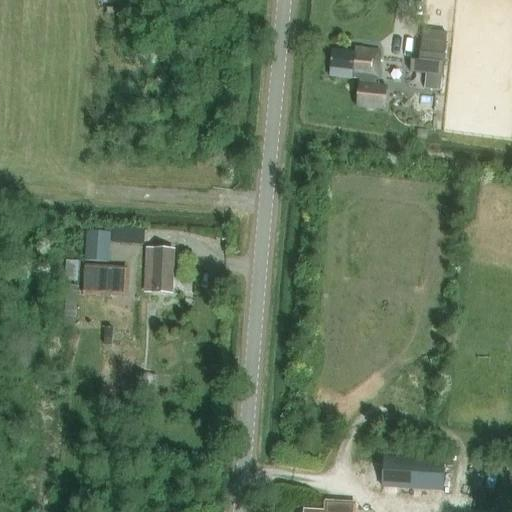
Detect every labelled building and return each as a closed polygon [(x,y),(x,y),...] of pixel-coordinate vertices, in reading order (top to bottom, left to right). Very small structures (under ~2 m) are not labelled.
[(419,62),(411,61),(410,73),(442,77),(446,43),(421,40),(419,62)] [(329,76),(360,78),(357,107),(385,110),(387,88),(376,87),(379,52),(355,49),(354,54),(331,52),(329,76)] [(110,263),(111,233),(87,232),(85,262),(110,263)] [(151,292),(172,293),(174,252),(146,251),(145,270),(152,270),(151,292)] [(88,265),(88,291),(131,291),(131,265),(88,265)] [(383,458),(381,489),(443,493),(445,462),(383,458)]
